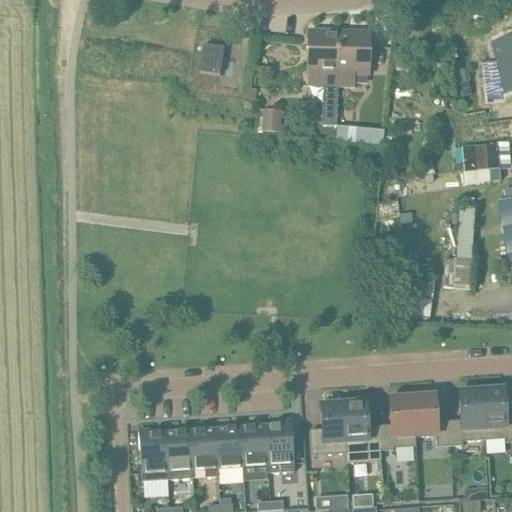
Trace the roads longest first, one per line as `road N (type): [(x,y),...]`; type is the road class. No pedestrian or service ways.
road 1 (residential): [(511,364),(113,391),(120,511)]
road 2 (track): [(73,0),(59,73),(60,216),(183,230)]
road 3 (unclassified): [(221,0),(291,7),(348,0)]
